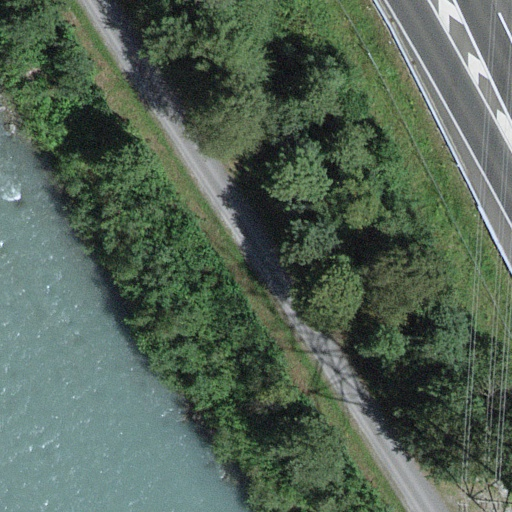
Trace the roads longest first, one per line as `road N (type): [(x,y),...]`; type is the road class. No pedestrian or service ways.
road 1 (track): [(102,0),(429,511)]
road 2 (motorway): [(407,0),(511,187)]
